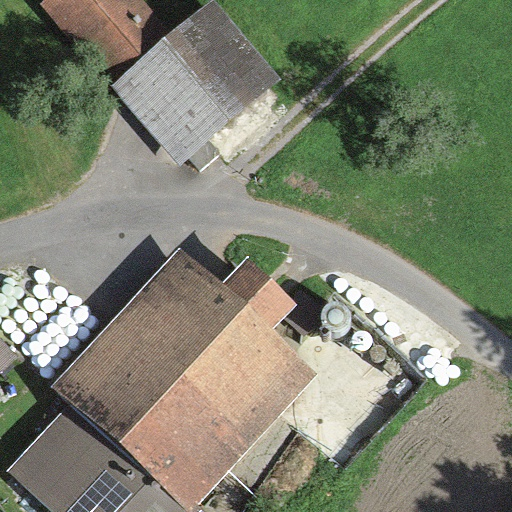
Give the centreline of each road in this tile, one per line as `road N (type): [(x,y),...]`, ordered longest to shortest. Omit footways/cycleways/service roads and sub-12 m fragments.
road 1 (track): [(436,0),(196,214),(329,244),(425,298),(511,372)]
road 2 (residential): [(0,246),(77,220),(196,214)]
